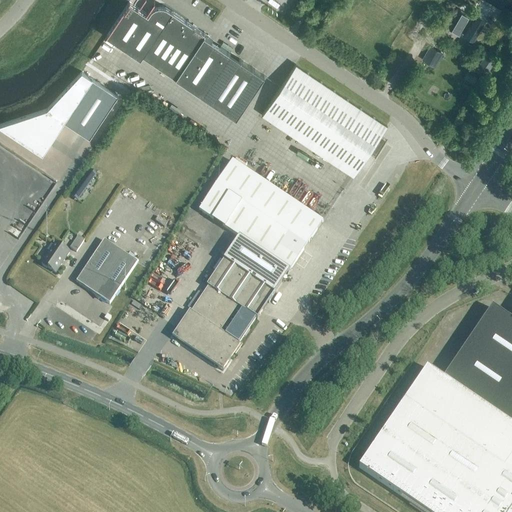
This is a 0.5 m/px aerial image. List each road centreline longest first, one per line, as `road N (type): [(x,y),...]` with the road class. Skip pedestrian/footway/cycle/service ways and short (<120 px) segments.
road 1 (unclassified): [(332,350),(289,310),(396,156),(429,152)]
road 2 (unclassified): [(331,461),(336,432),(418,320),(511,267)]
road 3 (secondary): [(219,457),(0,357)]
road 4 (secondary): [(332,350),(414,274),(476,187)]
road 5 (unknown): [(288,40),(232,131),(323,191)]
road 6 (unclassified): [(429,152),(409,124),(288,40)]
road 7 (secondary): [(252,453),(300,380),(332,350)]
